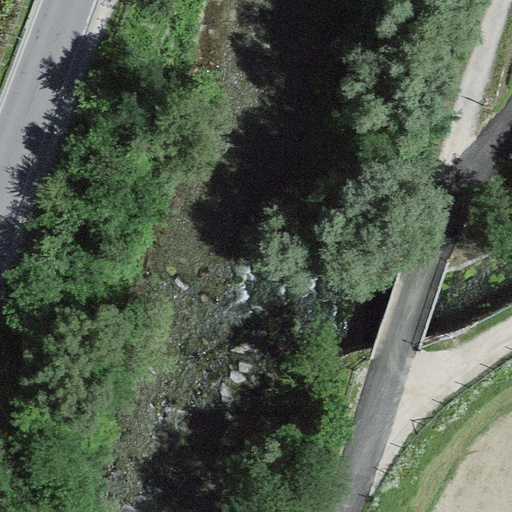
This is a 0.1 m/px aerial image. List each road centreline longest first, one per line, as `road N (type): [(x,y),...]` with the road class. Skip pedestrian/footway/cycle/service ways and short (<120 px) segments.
road 1 (track): [(391,362),(497,0)]
road 2 (tertiary): [(0,170),(63,0)]
road 3 (track): [(370,449),(442,380),(511,340)]
